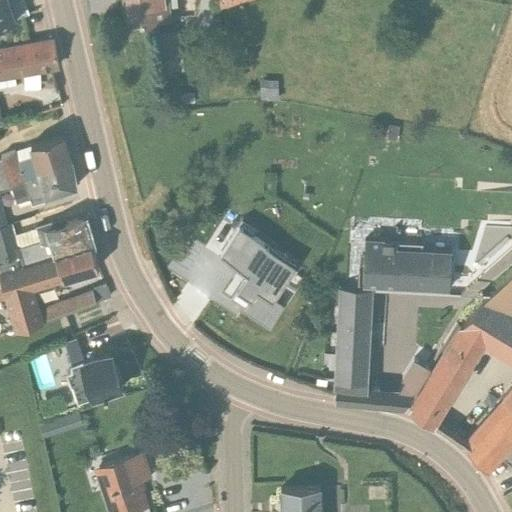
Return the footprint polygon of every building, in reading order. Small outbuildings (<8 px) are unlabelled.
[(0,0),(0,19),(17,13),(29,9),(25,0),(0,0)] [(128,0),(130,17),(170,13),(168,0),(128,0)] [(158,25),(162,65),(183,63),(179,23),(158,25)] [(0,83),(16,81),(14,69),(58,61),(54,36),(53,36),(0,45),(0,83)] [(277,70),(260,71),(260,90),(277,90),(277,70)] [(0,180),(71,156),(63,131),(0,151),(1,154),(0,153),(0,180)] [(76,183),(71,156),(0,180),(0,222),(7,220),(0,197),(0,188),(11,185),(16,200),(29,195),(31,201),(48,196),(48,192),(76,183)] [(7,220),(0,222),(0,259),(21,253),(23,260),(90,240),(82,214),(53,222),(53,219),(15,231),(11,219),(7,220)] [(241,216),(227,238),(253,255),(231,289),(243,297),(241,300),(255,310),(254,311),(267,320),(269,319),(270,319),(284,297),(281,295),(291,279),(283,273),(294,256),(253,229),(255,225),(241,216)] [(356,279),(338,278),(334,394),(335,396),(378,400),(404,403),(429,362),(413,352),(400,374),(402,375),(397,383),(367,380),(371,281),(373,281),(374,278),(447,281),(449,243),(449,240),(421,239),(421,234),(397,233),(397,230),(362,229),(360,256),(358,256),(356,279)] [(92,285),(92,289),(39,305),(33,285),(98,265),(90,240),(23,260),(21,253),(0,259),(0,273),(16,328),(43,320),(44,320),(43,316),(109,295),(104,281),(92,285)] [(511,267),(461,320),(409,405),(432,421),(481,341),(511,360),(511,377),(500,392),(503,395),(462,442),(487,469),(502,454),(511,463),(511,309),(510,309),(511,307),(511,267)] [(71,380),(77,397),(91,392),(92,394),(124,383),(111,345),(83,355),(75,334),(62,339),(72,366),(66,368),(70,380),(71,380)] [(93,462),(109,511),(113,511),(147,501),(139,476),(151,471),(142,446),(93,462)] [(321,511),(321,481),(279,482),(279,511),(321,511)] [(145,511),(153,510),(150,501),(115,511),(145,511)]
